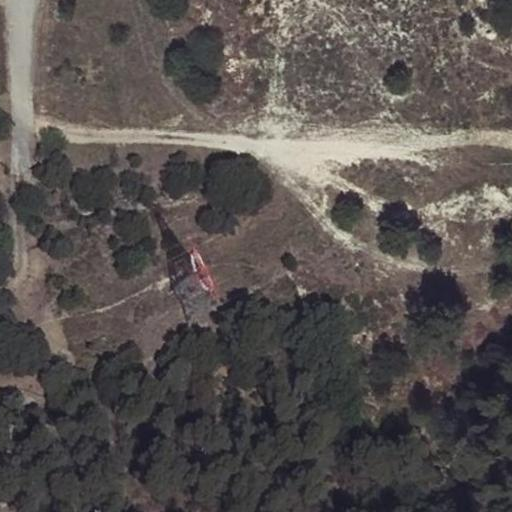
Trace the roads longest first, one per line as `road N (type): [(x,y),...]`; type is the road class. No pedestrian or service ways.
road 1 (track): [(21,123),(90,136),(290,149),(511,140)]
road 2 (residential): [(23,0),(21,171)]
road 3 (track): [(21,171),(20,256),(0,290)]
